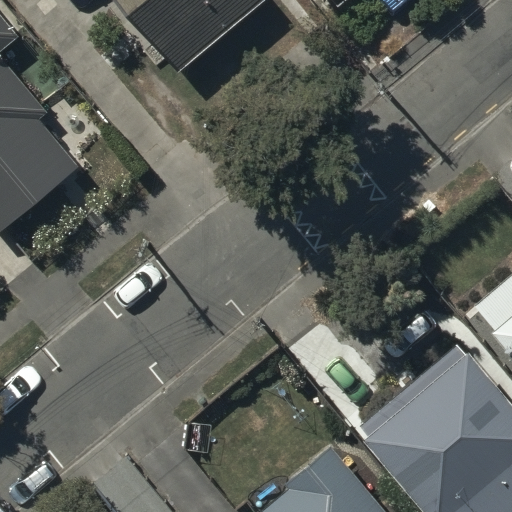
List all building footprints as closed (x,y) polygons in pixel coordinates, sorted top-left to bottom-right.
[(124,0),(111,11),(176,88),(266,12),(255,0),(124,0)] [(338,0),(317,0),(326,10),(338,0)] [(0,240),(81,174),(42,127),(49,121),(0,62),(0,56),(17,43),(0,22),(0,240)] [(498,338),(493,342),(511,363),(511,288),(480,316),(498,338)] [(371,444),(365,450),(419,511),(511,511),(511,410),(470,363),(467,365),(454,351),(361,433),(371,444)] [(287,493),(290,496),(271,511),(380,511),(331,455),(287,493)]
